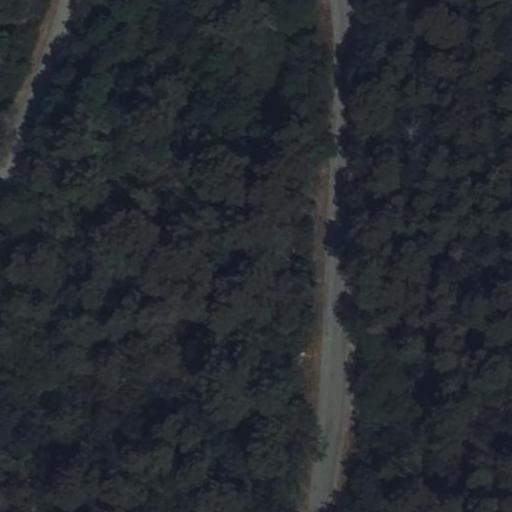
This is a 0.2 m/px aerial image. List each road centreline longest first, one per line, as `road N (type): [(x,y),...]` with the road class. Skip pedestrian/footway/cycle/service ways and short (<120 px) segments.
road 1 (unclassified): [(331,511),(345,104),(339,0)]
road 2 (unclassified): [(75,0),(48,97),(0,206)]
